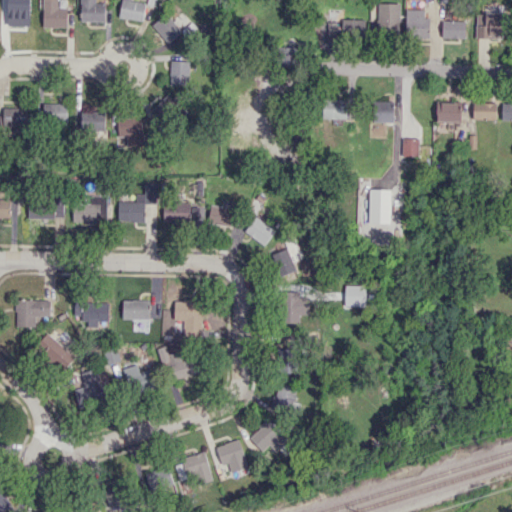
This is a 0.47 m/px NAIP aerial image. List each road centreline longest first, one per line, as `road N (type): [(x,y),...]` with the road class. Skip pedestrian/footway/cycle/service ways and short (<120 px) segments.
road 1 (residential): [(0,360),(45,424),(79,447),(218,404),(239,384),(238,278),(229,266)]
road 2 (residential): [(229,266),(0,258)]
road 3 (residential): [(102,65),(114,52),(133,51),(140,67),(128,81),(102,65),(0,66)]
road 4 (residential): [(511,72),(340,67)]
